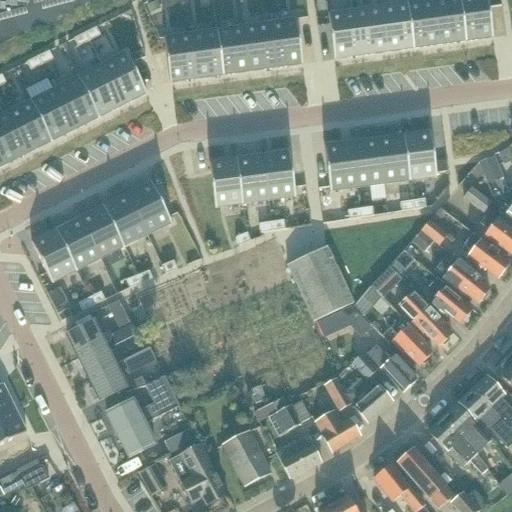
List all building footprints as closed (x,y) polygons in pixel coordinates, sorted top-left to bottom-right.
[(0,0),(0,47),(98,0),(0,0)] [(460,0),(446,0),(433,2),(440,47),(466,43),(460,0)] [(487,0),(460,0),(466,43),(493,40),(487,0)] [(433,2),(407,5),(413,51),(440,47),(433,2)] [(156,3),(147,8),(151,15),(160,10),(156,3)] [(407,5),(381,9),(387,54),(413,51),(407,5)] [(381,9),(355,13),(361,58),(387,54),(381,9)] [(355,13),(328,16),(334,62),(361,58),(355,13)] [(296,21),(270,25),(276,70),(303,66),(296,21)] [(270,25),(243,29),(250,74),(276,70),(270,25)] [(243,29),(217,32),(223,78),(250,74),(243,29)] [(96,30),(85,35),(89,43),(100,38),(96,30)] [(217,32),(191,36),(197,81),(223,78),(217,32)] [(85,35),(75,41),(79,49),(89,43),(85,35)] [(191,36),(164,40),(170,85),(197,81),(191,36)] [(49,53),(38,59),(42,67),(53,61),(49,53)] [(126,55),(102,67),(123,108),(147,96),(126,55)] [(38,59),(27,64),(31,72),(42,67),(38,59)] [(102,67),(78,79),(99,120),(123,108),(102,67)] [(78,79),(55,91),(75,132),(99,120),(78,79)] [(55,91),(31,103),(52,144),(75,132),(55,91)] [(31,103),(7,115),(28,156),(52,144),(31,103)] [(7,115),(0,118),(0,159),(4,168),(28,156),(7,115)] [(430,133),(403,136),(409,181),(436,178),(436,175),(447,174),(446,162),(434,163),(430,133)] [(403,136),(377,140),(383,185),(409,181),(403,136)] [(377,140),(350,143),(356,188),(383,185),(377,140)] [(350,143),(323,147),(329,192),(356,188),(350,143)] [(511,161),(506,151),(498,155),(505,167),(511,162),(511,161)] [(289,154),(262,157),(268,203),(295,199),(289,154)] [(262,157),(235,161),(241,206),(268,203),(262,157)] [(489,170),(496,167),(492,157),(478,164),(482,173),(489,170)] [(235,161),(208,165),(214,210),(241,206),(235,161)] [(150,183),(126,195),(147,236),(171,224),(150,183)] [(482,215),(491,204),(471,189),(463,200),(482,215)] [(126,195),(102,207),(123,248),(147,236),(126,195)] [(424,201),(412,203),(413,212),(425,210),(424,201)] [(412,203),(399,205),(401,214),(413,212),(412,203)] [(102,207),(78,219),(99,260),(123,248),(102,207)] [(372,209),(359,211),(361,220),(373,218),(372,209)] [(359,211),(347,213),(348,222),(361,220),(359,211)] [(511,231),(489,214),(480,226),(489,233),(484,240),(497,249),(499,247),(511,256),(511,231)] [(78,219),(54,231),(75,272),(99,260),(78,219)] [(283,223),(271,225),(272,233),(284,231),(283,223)] [(422,233),(438,247),(446,238),(429,224),(422,233)] [(271,225),(258,226),(260,235),(272,233),(271,225)] [(54,231),(30,243),(51,284),(75,272),(54,231)] [(424,254),(432,244),(420,234),(411,244),(424,254)] [(247,235),(235,240),(238,248),(250,243),(247,235)] [(473,236),(463,248),(472,255),(467,261),(480,271),(482,268),(498,281),(508,268),(496,258),(498,256),(473,236)] [(313,324),(353,306),(327,250),(287,269),(313,324)] [(403,253),(388,268),(396,276),(397,277),(413,262),(403,253)] [(478,281),(453,261),(447,256),(434,272),(448,283),(447,285),(460,296),(462,293),(477,305),(487,293),(476,284),(478,281)] [(173,263),(162,268),(165,276),(177,271),(173,263)] [(396,276),(388,268),(371,289),(377,295),(396,276)] [(149,273),(137,278),(141,286),(152,281),(149,273)] [(137,278),(126,282),(129,291),(141,286),(137,278)] [(437,281),(427,293),(435,300),(429,306),(442,317),(444,314),(459,327),(470,315),(459,305),(461,302),(437,281)] [(381,299),(377,295),(371,289),(354,309),(361,315),(365,319),(381,299)] [(442,325),(420,301),(412,293),(397,307),(414,325),(412,326),(423,337),(426,334),(439,349),(451,338),(440,327),(442,325)] [(101,294),(89,300),(93,308),(104,302),(101,294)] [(89,300),(78,305),(82,313),(93,308),(89,300)] [(114,305),(107,309),(104,316),(107,323),(115,326),(122,323),(125,316),(122,308),(114,305)] [(350,308),(316,325),(323,340),(349,328),(356,336),(360,339),(371,330),(367,325),(353,311),(350,308)] [(56,316),(61,324),(71,319),(66,311),(56,316)] [(89,317),(74,324),(79,333),(93,326),(89,317)] [(421,345),(423,344),(424,343),(401,320),(390,331),(398,339),(392,345),(403,356),(405,354),(419,368),(431,356),(421,345)] [(106,335),(100,337),(94,325),(93,326),(79,333),(68,338),(78,359),(134,331),(132,326),(107,338),(106,335)] [(115,368),(115,367),(108,354),(113,351),(112,348),(137,336),(134,331),(78,359),(89,381),(115,368)] [(394,359),(389,363),(375,348),(367,356),(378,368),(402,395),(416,382),(394,359)] [(115,367),(115,368),(89,381),(92,389),(88,391),(93,400),(97,398),(99,402),(126,389),(119,376),(125,373),(127,378),(155,363),(149,350),(115,367)] [(511,352),(510,352),(503,361),(511,368),(511,352)] [(377,372),(363,355),(351,365),(366,382),(377,372)] [(511,368),(503,361),(495,370),(497,372),(495,375),(511,390),(511,368)] [(154,407),(138,415),(133,404),(106,417),(117,439),(144,426),(144,425),(178,408),(163,379),(145,388),(154,407)] [(142,380),(130,385),(134,392),(145,388),(142,380)] [(511,435),(511,414),(500,402),(503,399),(485,380),(472,393),(504,427),(511,435)] [(371,395),(366,389),(359,381),(345,392),(352,400),(349,403),(355,410),(354,410),(368,426),(392,405),(378,389),(371,395)] [(352,408),(341,389),(337,382),(325,388),(340,415),(352,408)] [(2,386),(0,386),(0,417),(14,410),(2,386)] [(255,405),(265,401),(260,388),(249,392),(255,405)] [(511,435),(504,427),(472,393),(459,405),(476,424),(479,421),(507,450),(511,445),(511,435)] [(253,415),(257,423),(286,408),(282,400),(253,415)] [(301,426),(300,425),(309,420),(301,404),(292,409),(291,408),(276,415),(286,434),(301,426)] [(489,445),(473,427),(456,409),(442,421),(475,458),(476,457),(489,445)] [(14,410),(0,417),(0,447),(26,435),(14,410)] [(360,439),(357,435),(350,422),(341,427),(335,415),(316,426),(332,455),(360,439)] [(486,471),(476,457),(475,458),(442,421),(428,434),(462,471),(469,464),(481,476),(486,471)] [(155,448),(150,439),(144,426),(117,439),(128,462),(155,448)] [(190,431),(181,436),(187,448),(196,443),(190,431)] [(249,435),(224,448),(244,489),(270,476),(249,435)] [(321,465),(320,462),(308,440),(295,447),(294,445),(288,448),(289,450),(276,457),(289,482),(321,465)] [(200,448),(170,464),(170,465),(170,464),(171,465),(181,459),(191,480),(181,485),(191,505),(202,499),(206,508),(226,498),(200,448)] [(436,511),(442,508),(453,498),(413,452),(411,454),(406,452),(401,457),(402,462),(398,465),(430,502),(429,503),(436,511)] [(167,489),(155,466),(138,475),(150,498),(167,489)] [(410,491),(390,467),(373,481),(392,504),(399,498),(410,511),(418,511),(424,508),(410,491)] [(42,468),(21,480),(28,492),(49,481),(42,468)] [(15,472),(1,480),(8,492),(22,485),(15,472)] [(511,489),(506,481),(498,487),(506,498),(511,493),(511,489)] [(477,511),(463,495),(451,505),(457,511),(477,511)] [(354,511),(347,498),(332,506),(335,511),(354,511)]
